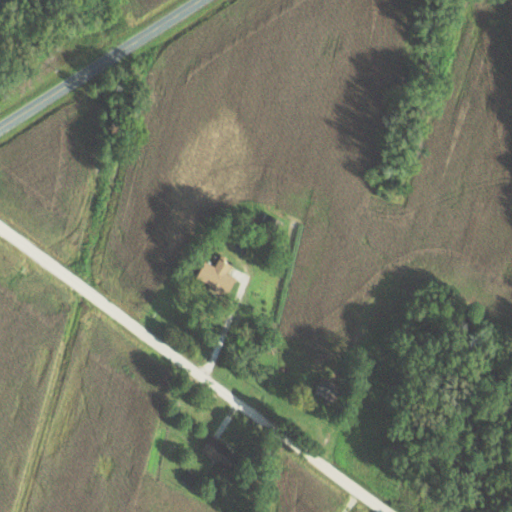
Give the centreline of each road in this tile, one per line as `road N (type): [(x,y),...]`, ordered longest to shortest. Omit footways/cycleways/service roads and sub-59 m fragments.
road 1 (residential): [(0,228),(390,511)]
road 2 (tertiary): [(0,126),(197,0)]
